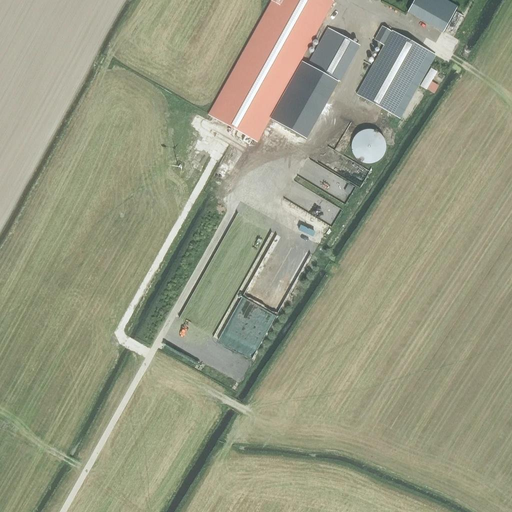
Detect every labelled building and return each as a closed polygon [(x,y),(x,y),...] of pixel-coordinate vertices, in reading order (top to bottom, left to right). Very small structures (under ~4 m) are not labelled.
[(333,2),(329,0),(269,0),(273,2),(209,116),(236,131),(256,141),(333,2)] [(414,0),(407,12),(442,33),(457,7),(443,0),(414,0)] [(461,14),(455,11),(446,29),(451,32),(461,14)] [(399,119),(435,56),(392,31),(392,32),(390,31),(382,26),(374,41),(384,46),(356,95),(399,119)] [(338,81),(358,45),(328,29),(309,64),(338,81)] [(269,120),(306,141),(338,83),(301,62),(269,120)] [(436,73),(430,69),(419,87),(426,91),(436,73)] [(384,141),(384,140),(383,137),(382,136),(381,135),(380,134),(378,132),(377,132),(375,131),(374,130),(373,130),(371,130),(370,129),(366,129),(365,130),(364,130),(362,130),(361,131),(360,131),(359,132),(358,132),(357,134),(355,135),(354,136),(353,137),(353,139),(352,140),(352,141),(351,142),(351,147),(351,148),(351,149),(352,153),(353,156),(356,159),(359,162),(360,162),(361,163),(362,163),(363,163),(365,164),(366,164),(370,164),(371,164),(374,163),(376,162),(379,160),(382,157),(382,156),(383,155),(384,154),(385,151),(385,148),(385,146),(385,144),(385,142),(384,141)] [(356,190),(343,180),(339,185),(342,187),(338,193),(348,200),(356,190)] [(344,209),(295,181),(285,199),(334,227),(344,209)] [(263,347),(280,310),(245,294),(233,321),(248,328),(245,335),(252,338),(250,342),(263,347)]
